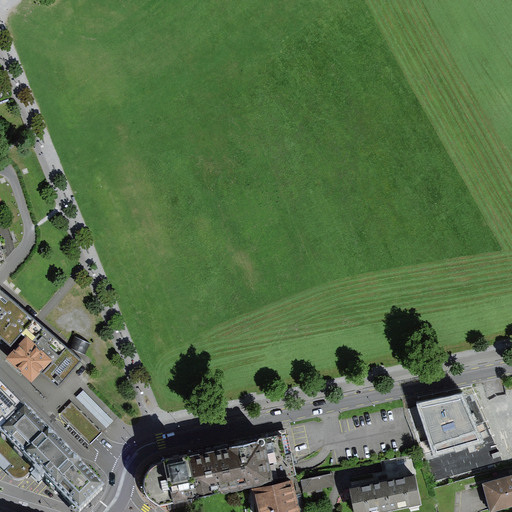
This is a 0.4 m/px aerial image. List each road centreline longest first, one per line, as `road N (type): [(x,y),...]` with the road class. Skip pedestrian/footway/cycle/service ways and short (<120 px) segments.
road 1 (tertiary): [(511,366),(155,442),(123,473)]
road 2 (residential): [(0,370),(80,451),(123,473)]
road 3 (residential): [(0,275),(29,236),(12,176),(0,167)]
